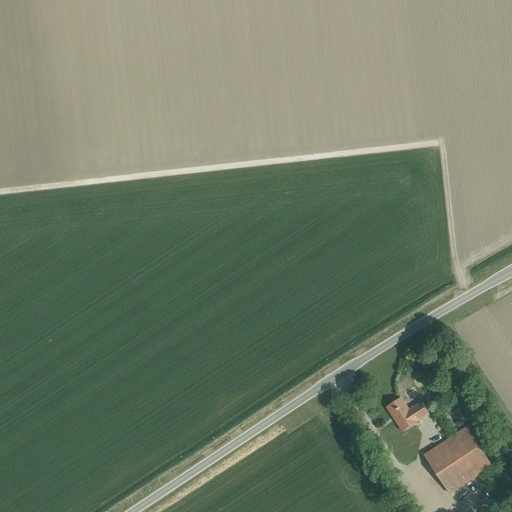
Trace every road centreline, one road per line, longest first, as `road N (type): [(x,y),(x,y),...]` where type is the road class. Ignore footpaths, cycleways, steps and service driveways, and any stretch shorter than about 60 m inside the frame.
road 1 (unknown): [(458,301),(443,172),(437,155),(413,144),(0,189)]
road 2 (unclassified): [(129,511),(511,271)]
